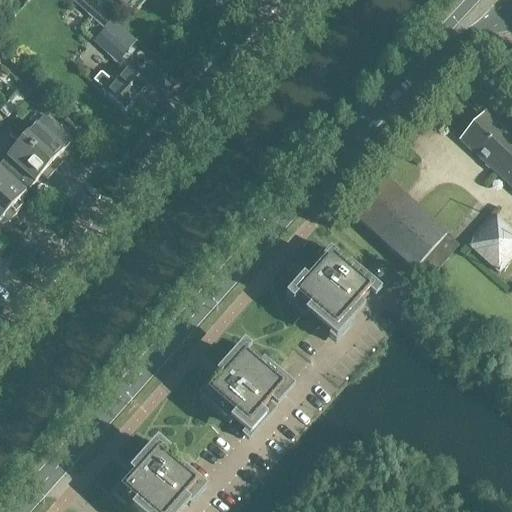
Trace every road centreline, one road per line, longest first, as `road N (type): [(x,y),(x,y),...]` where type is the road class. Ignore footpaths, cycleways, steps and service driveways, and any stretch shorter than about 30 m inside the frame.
road 1 (tertiary): [(21,511),(414,74)]
road 2 (unclassified): [(0,330),(253,43)]
